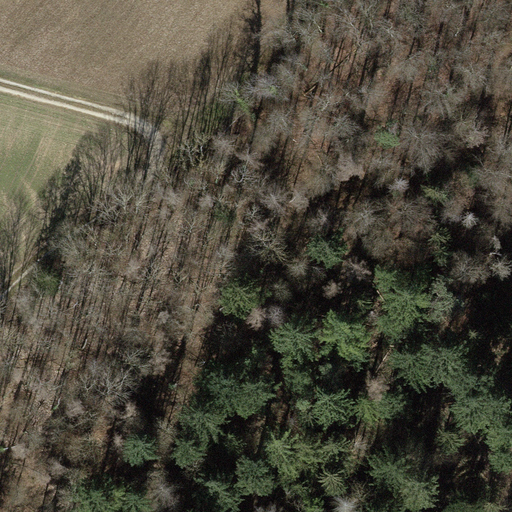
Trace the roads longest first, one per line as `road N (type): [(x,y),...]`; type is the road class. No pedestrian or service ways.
road 1 (track): [(0,292),(177,141),(0,87)]
road 2 (track): [(177,141),(299,0)]
